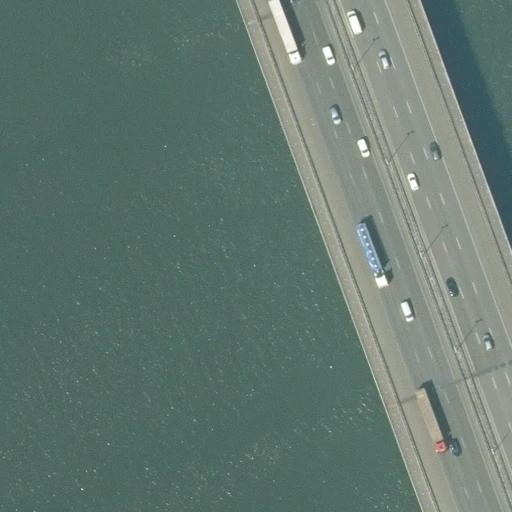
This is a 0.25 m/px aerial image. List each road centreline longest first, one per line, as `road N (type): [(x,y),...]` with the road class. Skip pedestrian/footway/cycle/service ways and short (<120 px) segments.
road 1 (motorway): [(294,0),(481,511)]
road 2 (motorway): [(511,408),(362,0)]
